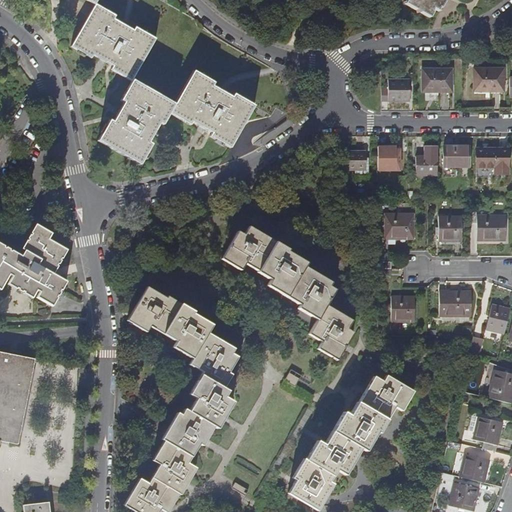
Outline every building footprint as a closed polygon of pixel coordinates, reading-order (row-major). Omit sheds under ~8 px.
[(134,31),(126,26),(115,20),(117,16),(96,4),(97,2),(97,0),(84,0),(95,6),(71,47),(91,59),(93,56),(113,67),(111,70),(123,77),(131,82),(122,97),(121,101),(124,103),(121,109),(113,123),(109,121),(97,141),(119,154),(139,166),(151,145),(147,143),(153,133),(159,124),(162,126),(169,114),(189,126),(191,122),(205,130),(211,133),(209,137),(229,148),(254,106),(234,94),(231,98),(212,87),(214,83),(194,71),(174,105),(132,81),(156,39),(136,28),(134,31)] [(414,0),(410,7),(429,18),(433,11),(431,9),(432,7),(438,11),(440,7),(442,8),(446,1),(444,0),(443,0),(414,0)] [(115,20),(126,26),(126,21),(117,16),(115,20)] [(126,21),(126,26),(134,31),(136,28),(126,21)] [(503,70),(474,70),(474,88),(490,88),(490,91),(503,91),(503,70)] [(451,71),(423,71),(423,88),(437,88),(437,91),(450,91),(451,71)] [(388,87),(381,87),(381,102),(409,102),(409,80),(388,80),(388,87)] [(212,87),(231,98),(234,94),(214,83),(212,87)] [(340,156),(339,143),(331,143),(331,156),(340,156)] [(396,146),(376,146),(376,165),(396,165),(396,160),(396,150),(396,146)] [(443,168),(470,168),(470,146),(443,146),(443,168)] [(437,175),(437,147),(424,147),(424,157),(416,157),(416,175),(437,175)] [(508,149),(475,149),(475,167),(496,167),(495,175),(507,175),(508,149)] [(363,153),(347,153),(347,171),(355,171),(364,170),(364,159),(363,153)] [(368,159),(364,159),(364,170),(355,171),(355,177),(363,177),(368,174),(368,159)] [(477,209),(470,209),(470,213),(470,226),(477,226),(478,243),(507,242),(506,214),(477,215),(477,209)] [(384,238),(413,238),(413,214),(384,214),(384,238)] [(460,244),(460,218),(438,218),(437,244),(460,244)] [(35,235),(39,227),(35,225),(31,233),(32,234),(35,235)] [(2,251),(0,249),(0,286),(7,273),(11,276),(8,281),(17,286),(16,288),(18,289),(18,291),(20,292),(21,290),(24,292),(25,290),(33,295),(36,290),(40,292),(37,297),(49,304),(53,296),(55,298),(57,295),(59,296),(61,293),(59,292),(60,290),(57,289),(62,280),(52,275),(49,273),(53,264),(55,265),(57,262),(59,264),(61,261),(58,260),(60,258),(58,257),(62,248),(47,240),(50,234),(39,227),(35,235),(32,234),(31,236),(30,236),(28,239),(28,240),(28,241),(30,243),(25,251),(21,258),(19,257),(18,260),(9,255),(10,253),(9,252),(9,251),(6,248),(5,250),(3,249),(2,251)] [(237,233),(222,257),(228,261),(226,264),(240,272),(245,262),(258,269),(259,267),(267,272),(265,276),(270,279),(267,285),(279,292),(281,289),(297,298),(295,301),(300,304),(297,309),(301,311),(309,316),(311,313),(317,317),(316,320),(314,323),(312,326),(307,335),(321,343),(317,350),(330,357),(332,355),(338,359),(343,349),(353,333),(347,330),(352,321),(325,306),(334,291),(328,288),(330,284),(303,268),(305,264),(286,253),(287,251),(263,237),(248,228),(243,236),(237,233)] [(22,249),(25,251),(30,243),(28,241),(26,241),(22,249)] [(58,257),(60,258),(62,259),(67,251),(62,248),(58,257)] [(9,255),(18,260),(19,257),(11,252),(10,253),(9,255)] [(53,264),(49,273),(52,275),(57,266),(55,265),(53,264)] [(258,269),(257,271),(265,276),(267,272),(259,267),(258,269)] [(57,289),(60,290),(61,291),(66,282),(62,280),(57,289)] [(125,318),(122,322),(148,338),(152,331),(164,339),(170,343),(167,348),(187,361),(184,365),(197,372),(194,377),(192,380),(191,382),(184,394),(191,398),(187,405),(183,402),(179,409),(175,408),(165,424),(161,430),(156,437),(155,440),(159,443),(147,462),(154,466),(146,478),(138,473),(118,507),(126,511),(146,511),(149,508),(155,511),(162,511),(169,501),(166,500),(170,494),(174,496),(177,490),(172,487),(177,480),(182,483),(184,480),(191,470),(183,465),(187,459),(184,457),(189,449),(191,450),(195,444),(199,438),(202,440),(204,436),(206,434),(204,432),(207,427),(213,430),(217,424),(211,420),(215,414),(220,417),(223,414),(229,404),(220,398),(223,393),(215,388),(220,380),(224,382),(227,376),(223,374),(233,359),(227,356),(234,344),(213,331),(216,324),(197,312),(198,310),(166,290),(164,293),(146,282),(125,318)] [(279,292),(295,301),(297,298),(281,289),(279,292)] [(25,290),(24,292),(23,293),(31,298),(33,295),(25,290)] [(471,292),(439,293),(440,319),(472,318),(471,292)] [(53,306),(57,299),(55,298),(53,296),(49,304),(53,306)] [(415,322),(414,297),(391,298),(392,322),(415,322)] [(486,330),(504,335),(510,310),(492,306),(486,330)] [(472,341),(468,354),(474,355),(477,343),(472,341)] [(31,360),(0,354),(0,442),(14,444),(31,360)] [(286,492),(318,511),(321,511),(326,504),(339,483),(335,481),(338,476),(346,481),(363,454),(367,456),(378,439),(380,439),(396,413),(402,416),(417,391),(384,371),(381,377),(372,371),(367,379),(355,398),(357,399),(352,408),(354,409),(350,415),(340,408),(323,437),(326,439),(324,443),(314,437),(305,450),(308,452),(305,458),(302,456),(298,463),(296,461),(288,475),(297,480),(294,485),(292,483),(286,492)] [(286,372),(283,380),(294,385),(298,377),(286,372)] [(511,377),(495,374),(489,398),(511,404),(511,377)] [(468,431),(473,432),(477,418),(471,416),(468,431)] [(484,443),(482,449),(495,451),(502,423),(477,417),(477,418),(473,432),(472,440),(484,443)] [(461,444),(448,441),(446,447),(459,451),(461,444)] [(465,455),(459,477),(484,483),(489,461),(465,455)] [(452,475),(440,473),(438,479),(451,482),(452,475)] [(472,511),(479,489),(453,483),(448,506),(472,511)] [(47,511),(46,503),(21,507),(21,511),(47,511)]
